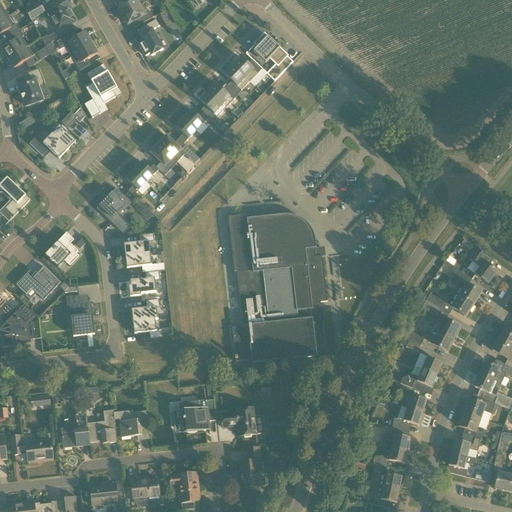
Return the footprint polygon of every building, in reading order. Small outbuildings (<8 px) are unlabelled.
[(25,10),(31,21),(38,17),(42,23),(50,18),(58,32),(70,26),(76,23),(69,10),(71,10),(71,9),(69,5),(65,0),(58,0),(45,8),(45,9),(43,10),(38,2),(25,10)] [(117,11),(120,17),(139,6),(135,0),(127,0),(116,6),(118,10),(117,11)] [(0,22),(8,17),(0,4),(0,22)] [(143,4),(139,6),(120,17),(124,23),(125,22),(127,26),(139,19),(142,25),(154,18),(150,12),(148,13),(143,4)] [(0,36),(6,32),(9,38),(20,31),(16,25),(14,26),(8,17),(0,22),(0,36)] [(152,57),(163,50),(157,40),(158,39),(154,30),(159,27),(156,21),(137,31),(143,41),(138,43),(145,57),(151,54),(152,57)] [(163,30),(172,46),(183,40),(174,23),(163,30)] [(24,37),(20,31),(9,38),(13,43),(2,50),(4,54),(2,55),(6,61),(28,47),(22,38),(24,37)] [(60,49),(65,46),(70,56),(93,43),(89,37),(88,37),(89,38),(88,38),(85,34),(84,35),(73,41),(70,35),(57,42),(60,49)] [(257,48),(253,52),(265,64),(269,60),(270,60),(275,65),(266,75),(274,82),(293,63),(287,58),(279,50),(280,49),(268,37),(266,36),(262,40),(261,39),(255,45),(257,48)] [(42,40),(46,47),(51,44),(52,43),(49,37),(47,37),(42,40)] [(96,50),(93,43),(70,56),(80,72),(90,66),(87,60),(97,55),(95,50),(96,50)] [(42,61),(38,54),(34,57),(28,47),(6,61),(10,67),(12,66),(14,70),(25,62),(29,69),(42,61)] [(248,65),(242,59),(238,63),(233,68),(250,83),(255,88),(267,75),(266,75),(252,61),(248,65)] [(225,76),(241,92),(250,83),(233,68),(232,68),(231,67),(226,73),(227,74),(225,76)] [(109,108),(106,104),(120,96),(111,79),(105,69),(87,79),(87,80),(82,83),(83,83),(85,82),(89,89),(92,87),(98,98),(93,101),(100,113),(109,108)] [(26,74),(29,82),(18,86),(21,94),(20,94),(23,100),(26,108),(28,107),(43,102),(38,87),(44,85),(39,70),(26,74)] [(216,85),(208,93),(225,110),(233,101),(238,97),(226,85),(221,90),(216,85)] [(217,118),(225,110),(208,93),(200,102),(205,107),(201,111),(203,114),(209,119),(213,123),(217,118)] [(93,101),(84,106),(92,119),(94,118),(100,114),(97,108),(93,101)] [(209,119),(203,114),(199,119),(191,111),(183,119),(196,132),(209,119)] [(71,113),(61,123),(67,129),(77,118),(75,116),(72,113),(71,113)] [(184,145),(196,132),(183,119),(175,128),(183,135),(179,140),(184,145)] [(59,127),(51,136),(67,151),(76,143),(65,132),(59,127)] [(362,132),(366,136),(367,137),(371,133),(366,129),(362,132)] [(42,156),(49,150),(59,160),(67,151),(51,136),(44,143),(37,137),(30,145),(42,156)] [(158,145),(173,159),(180,151),(179,149),(166,137),(158,145)] [(173,159),(158,145),(151,154),(161,163),(156,168),(159,171),(165,177),(170,172),(165,167),(173,159)] [(184,145),(179,149),(180,151),(189,159),(193,154),(184,145)] [(133,171),(146,184),(159,171),(156,168),(154,166),(149,170),(141,163),(133,171)] [(146,184),(133,171),(125,180),(133,187),(129,192),(134,197),(146,184)] [(0,191),(2,192),(12,202),(5,209),(14,218),(30,201),(18,189),(16,191),(11,186),(13,184),(7,179),(0,179),(0,191)] [(108,198),(109,198),(106,201),(105,201),(97,209),(123,235),(123,234),(112,223),(118,217),(131,204),(124,197),(116,189),(108,198)] [(149,212),(148,210),(143,215),(148,220),(153,215),(149,212)] [(236,363),(252,361),(252,364),(317,357),(315,347),(324,346),(322,323),(324,323),(322,306),(321,306),(320,303),(327,302),(327,301),(326,301),(321,259),(322,258),(322,257),(315,258),(315,253),(314,249),(316,249),(315,241),(313,241),(312,237),(311,232),(308,228),(305,225),(301,222),(297,219),(293,218),(288,217),(283,217),(283,215),(247,219),(247,221),(244,221),(244,216),(228,218),(235,273),(238,272),(243,318),(242,318),(244,318),(245,327),(232,328),(236,358),(235,358),(235,360),(236,360),(236,363)] [(124,245),(125,257),(150,254),(149,243),(155,242),(154,235),(139,237),(139,243),(124,245)] [(82,239),(76,245),(80,249),(86,244),(82,239)] [(70,244),(65,249),(58,243),(45,256),(50,261),(50,262),(52,264),(53,264),(58,269),(65,262),(70,256),(72,258),(76,254),(78,252),(73,247),(70,244)] [(481,268),(476,275),(488,285),(497,272),(493,269),(497,264),(497,263),(493,260),(478,249),(470,260),(473,262),(481,268)] [(152,266),(150,254),(125,257),(127,269),(142,267),(142,274),(145,274),(159,272),(158,265),(152,266)] [(446,264),(443,269),(445,271),(455,278),(451,283),(457,287),(463,291),(459,297),(473,306),(481,294),(468,286),(459,280),(462,274),(450,265),(449,266),(446,264)] [(32,289),(37,294),(44,301),(60,283),(44,268),(37,274),(35,276),(34,275),(30,271),(27,275),(26,275),(16,286),(18,288),(19,287),(26,295),(32,289)] [(160,282),(159,272),(145,274),(146,280),(130,282),(131,287),(129,287),(130,298),(141,297),(141,295),(156,293),(155,282),(160,282)] [(69,288),(64,284),(60,288),(64,292),(69,288)] [(453,293),(446,305),(452,309),(453,309),(466,318),(473,306),(453,293)] [(430,295),(426,302),(440,310),(444,303),(430,295)] [(74,319),(76,338),(76,340),(86,339),(86,337),(86,336),(94,335),(92,324),(91,324),(90,316),(88,304),(80,305),(79,297),(71,298),(66,298),(67,307),(70,307),(76,306),(77,319),(74,319)] [(131,311),(133,323),(155,320),(158,320),(156,308),(159,308),(158,301),(146,302),(147,309),(131,311)] [(440,310),(426,302),(422,309),(432,315),(431,317),(433,318),(432,320),(438,323),(438,325),(441,327),(438,333),(453,341),(460,328),(446,321),(437,316),(440,310)] [(3,337),(4,348),(17,347),(17,344),(31,343),(31,341),(41,340),(38,319),(24,305),(17,312),(9,304),(0,312),(0,313),(4,310),(12,318),(6,324),(10,328),(11,333),(9,335),(8,336),(3,337)] [(156,332),(155,320),(133,323),(134,335),(150,333),(150,340),(163,338),(162,331),(156,332)] [(511,330),(506,327),(499,339),(511,346),(511,330)] [(424,341),(432,345),(447,353),(453,341),(438,333),(436,338),(432,336),(431,337),(425,334),(423,337),(421,336),(420,338),(409,332),(405,340),(409,342),(421,347),(424,341)] [(511,346),(499,339),(492,351),(508,360),(505,365),(511,369),(511,346)] [(409,342),(406,347),(406,348),(418,354),(421,347),(409,342)] [(140,358),(137,359),(138,369),(154,368),(152,354),(163,353),(162,345),(139,348),(140,358)] [(442,365),(428,358),(422,371),(437,377),(442,365)] [(208,369),(228,367),(227,359),(207,361),(208,369)] [(479,376),(500,386),(501,385),(504,378),(506,374),(511,377),(511,369),(505,365),(501,371),(499,371),(493,368),(485,364),(479,376)] [(422,371),(419,378),(414,376),(403,379),(400,385),(423,393),(426,386),(431,389),(437,377),(422,371)] [(486,393),(483,399),(493,404),(494,404),(509,410),(511,403),(511,400),(497,394),(501,387),(500,386),(479,376),(474,388),(486,393)] [(423,393),(400,385),(398,392),(405,395),(401,408),(422,414),(426,402),(421,400),(423,393)] [(51,395),(53,405),(60,404),(58,394),(51,395)] [(42,396),(43,407),(51,406),(50,396),(42,396)] [(483,412),(489,415),(490,413),(493,404),(483,399),(477,397),(476,396),(474,403),(471,402),(468,401),(463,414),(480,420),(483,412)] [(17,397),(8,397),(8,416),(18,415),(17,397)] [(216,422),(214,401),(179,405),(181,424),(182,434),(209,431),(209,434),(210,434),(209,422),(216,422)] [(418,427),(422,414),(401,408),(397,420),(394,420),(392,429),(397,430),(409,432),(411,424),(418,427)] [(0,418),(8,418),(8,409),(0,409),(0,418)] [(77,428),(61,430),(63,449),(90,446),(90,444),(88,425),(86,409),(75,410),(77,428)] [(236,413),(221,415),(223,429),(233,428),(233,427),(238,426),(239,438),(256,435),(253,409),(236,411),(236,413)] [(105,423),(88,425),(90,444),(98,443),(98,440),(102,439),(103,445),(117,443),(113,412),(104,413),(105,423)] [(134,422),(120,423),(121,439),(138,437),(138,435),(141,435),(142,440),(150,439),(147,412),(133,414),(134,422)] [(465,430),(463,435),(475,439),(480,441),(484,430),(478,428),(480,420),(463,414),(459,427),(465,430)] [(381,447),(391,449),(392,449),(407,452),(410,439),(408,439),(409,432),(392,429),(391,435),(384,434),(381,447)] [(455,441),(451,454),(477,460),(479,453),(477,452),(480,441),(475,439),(463,435),(461,443),(455,441)] [(19,437),(11,438),(13,456),(27,455),(28,463),(53,460),(51,441),(20,445),(19,437)] [(498,446),(493,471),(501,473),(507,442),(499,440),(498,446)] [(248,463),(240,464),(243,489),(261,487),(261,486),(265,486),(264,478),(260,478),(258,462),(260,462),(259,449),(247,450),(248,463)] [(373,465),(382,467),(397,470),(399,464),(404,465),(407,452),(392,449),(391,449),(390,457),(385,456),(374,460),(373,465)] [(479,461),(477,460),(451,454),(448,467),(449,467),(447,473),(465,478),(467,471),(464,470),(465,464),(477,467),(479,461)] [(383,488),(399,491),(402,478),(396,477),(397,470),(382,467),(378,487),(383,488)] [(476,473),(476,480),(490,481),(491,474),(476,473)] [(180,486),(182,504),(200,502),(197,474),(178,476),(178,477),(170,478),(171,487),(180,486)] [(509,493),(511,477),(498,474),(495,490),(509,493)] [(163,496),(159,497),(157,480),(140,482),(140,480),(131,481),(133,500),(149,498),(150,507),(164,505),(163,496)] [(107,504),(118,503),(116,485),(104,486),(104,488),(90,490),(92,506),(107,504)] [(378,487),(374,506),(389,509),(390,503),(396,504),(399,491),(383,488),(378,487)] [(52,511),(77,511),(76,498),(62,499),(62,502),(57,502),(58,506),(52,507),(51,507),(52,511)] [(34,502),(24,504),(25,511),(52,511),(51,507),(52,507),(52,504),(35,506),(34,502)]
